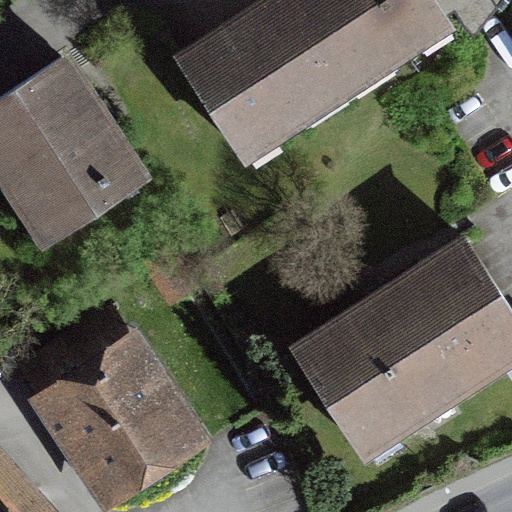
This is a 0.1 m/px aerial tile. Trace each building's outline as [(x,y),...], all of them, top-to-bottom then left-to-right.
[(431,0),(301,0),(191,73),(260,176),(460,43),(457,39),(431,0)] [(511,0),(431,0),(457,39),(511,2),(511,0)] [(153,182),(77,60),(0,107),(0,163),(51,245),(153,182)] [(399,294),(306,356),(377,462),(511,371),(511,292),(478,241),(399,294)] [(169,244),(150,255),(176,296),(195,284),(169,244)] [(111,480),(182,435),(130,354),(129,355),(106,317),(36,362),(111,480)] [(0,511),(53,511),(0,452),(0,511)]
